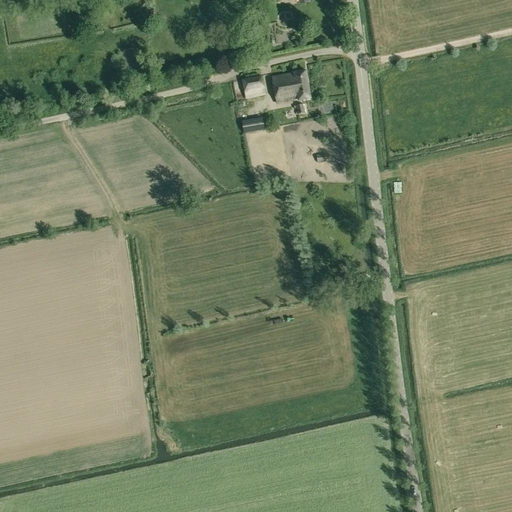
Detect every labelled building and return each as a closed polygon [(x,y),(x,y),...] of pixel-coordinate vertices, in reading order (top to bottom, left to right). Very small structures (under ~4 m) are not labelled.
[(154,24),(153,13),(144,15),(146,25),(154,24)] [(298,101),(310,99),(306,71),(293,73),(272,77),(276,105),(298,101)] [(261,76),(241,80),(246,99),(265,95),(261,76)] [(304,113),(303,105),(296,106),(297,115),(304,113)] [(261,122),(241,125),(242,131),(262,128),(261,122)]
